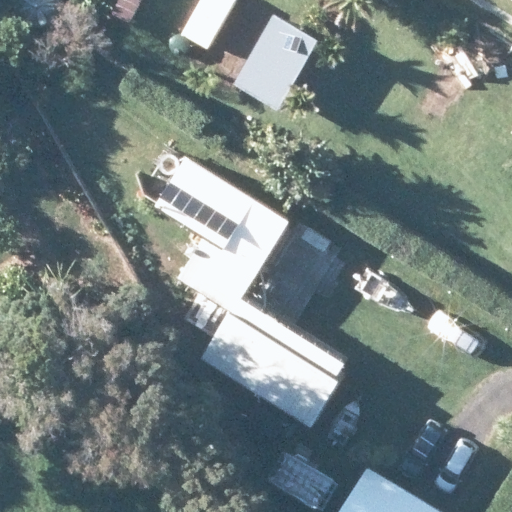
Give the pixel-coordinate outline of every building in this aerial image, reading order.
[(283,98),(323,33),(266,0),(185,0),(167,35),(283,98)] [(480,68),(446,48),(409,112),(443,132),(480,68)] [(263,190),(193,143),(160,194),(232,239),(263,190)] [(230,265),(210,296),(228,308),(248,277),(230,265)] [(208,347),(320,415),(349,365),(238,298),(208,347)] [(462,511),(374,459),(341,511),(462,511)]
